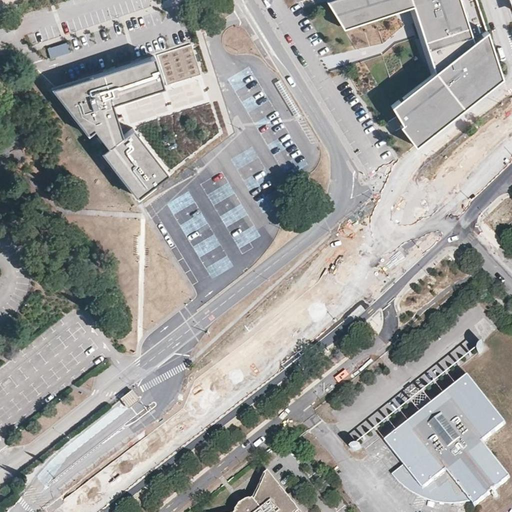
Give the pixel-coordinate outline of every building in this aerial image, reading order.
[(333,0),(322,4),(341,32),(410,10),(431,76),(388,110),(400,128),(397,130),(412,150),(501,82),(486,33),(472,44),(458,0),(333,0)] [(51,59),(72,52),(69,43),(48,49),(51,59)] [(166,89),(156,58),(55,90),(90,136),(96,132),(100,137),(97,139),(102,145),(104,143),(109,149),(104,154),(141,201),(172,177),(135,130),(124,138),(122,131),(127,129),(124,119),(119,120),(114,105),(166,89)] [(382,258),(379,255),(364,269),(367,273),(382,258)] [(413,263),(410,260),(395,274),(399,277),(413,263)] [(467,371),(381,433),(405,467),(400,471),(429,511),(444,511),(467,495),(479,511),(511,487),(511,479),(488,447),(511,431),(467,371)] [(140,399),(133,389),(121,398),(129,408),(140,399)] [(303,511),(269,468),(254,498),(251,497),(249,498),(247,498),(245,499),(243,500),(242,501),(241,502),(239,504),(237,507),(235,511),(303,511)]
